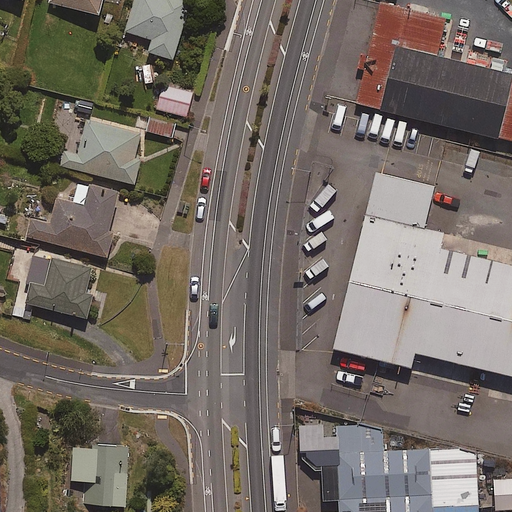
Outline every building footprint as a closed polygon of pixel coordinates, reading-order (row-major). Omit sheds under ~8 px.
[(49,0),(50,1),(100,14),(103,0),(49,0)] [(190,0),(189,0),(135,0),(126,31),(153,39),(149,51),(173,58),(190,0)] [(455,21),(387,5),(365,100),(511,134),(511,70),(446,55),(455,21)] [(182,90),(153,82),(146,107),(176,115),(182,90)] [(124,131),(71,117),(62,152),(48,149),(44,163),(118,182),(124,159),(117,157),(124,131)] [(176,123),(153,118),(150,132),(172,137),(176,123)] [(441,183),(375,167),(332,346),(414,363),(417,348),(511,371),(511,258),(448,243),(452,229),(431,224),(441,183)] [(108,191),(65,181),(60,200),(35,201),(29,226),(9,221),(4,239),(85,260),(93,240),(97,223),(108,191)] [(76,263),(18,250),(7,298),(72,313),(77,289),(71,288),(76,263)] [(323,503),(339,502),(339,511),(481,511),(478,446),(383,451),(382,430),(360,424),(336,425),(337,435),(326,435),(325,423),(298,424),(299,454),(306,454),(306,457),(316,466),(322,465),(323,503)] [(128,445),(73,444),(72,480),(87,481),(86,504),(127,505),(128,445)] [(511,479),(493,480),(494,509),(511,508),(511,479)]
